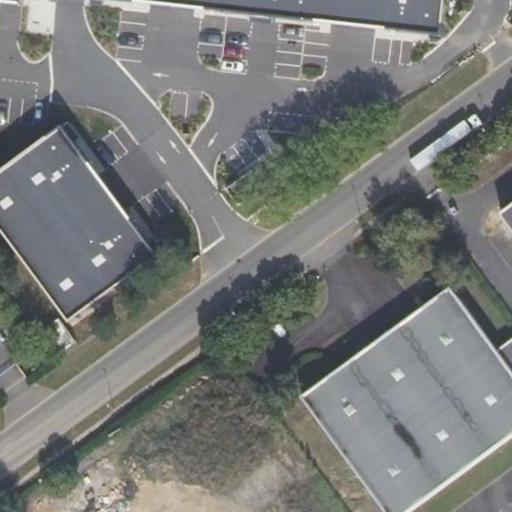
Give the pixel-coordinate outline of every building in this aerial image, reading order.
[(114,0),(444,35),(447,0),(114,0)] [(64,126),(0,174),(0,227),(71,324),(161,257),(64,126)] [(511,228),(511,207),(502,215),(511,228)] [(410,511),(511,437),(511,369),(499,351),(452,288),(304,398),(385,511),(410,511)] [(62,353),(76,341),(60,319),(44,330),(62,353)] [(511,369),(511,341),(499,351),(511,369)] [(318,511),(305,492),(275,511),(318,511)]
